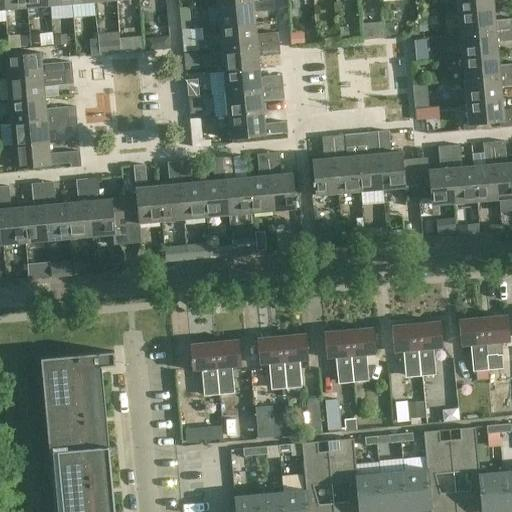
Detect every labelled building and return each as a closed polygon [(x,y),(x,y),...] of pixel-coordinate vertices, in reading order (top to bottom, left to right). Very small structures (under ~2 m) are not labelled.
[(4,0),(5,9),(28,7),(27,0),(4,0)] [(275,10),(274,0),(257,0),(217,4),(219,27),(255,23),(254,12),(275,10)] [(456,0),(458,13),(493,9),(492,0),(456,0)] [(196,4),(198,18),(211,17),(209,3),(196,4)] [(179,8),(182,30),(191,29),(189,7),(179,8)] [(511,18),(494,20),(493,9),(458,13),(460,35),(511,29),(511,18)] [(219,27),(221,50),(279,44),(277,33),(256,35),(255,23),(219,27)] [(395,36),(394,23),(383,24),(385,37),(395,36)] [(193,41),(191,29),(182,30),(183,42),(193,41)] [(496,43),(511,41),(511,29),(460,35),(462,57),(497,54),(496,43)] [(98,34),(98,38),(100,54),(120,53),(118,32),(98,34)] [(31,36),(32,46),(41,46),(40,33),(30,34),(31,36)] [(32,46),(31,36),(21,37),(22,48),(32,47),(32,46)] [(143,36),(133,37),(134,52),(144,51),(143,36)] [(157,50),(169,49),(168,37),(156,38),(157,50)] [(93,55),(100,54),(98,38),(91,39),(93,55)] [(412,38),(411,55),(426,56),(427,38),(412,38)] [(223,71),(259,67),(258,57),(280,55),(279,44),(221,50),(223,71)] [(41,52),(5,56),(7,79),(73,73),(72,62),(42,65),(41,52)] [(511,63),(499,65),(497,54),(462,57),(465,80),(511,74),(511,63)] [(260,79),(259,67),(223,71),(226,93),(283,88),(282,77),(260,79)] [(73,73),(7,79),(9,101),(45,98),(44,86),(74,84),(73,73)] [(501,87),(511,86),(511,74),(465,80),(467,102),(502,98),(501,87)] [(199,95),(198,79),(187,80),(188,96),(199,95)] [(226,93),(228,115),(264,112),(263,101),(284,99),(283,88),(226,93)] [(203,113),(201,96),(188,97),(190,114),(203,113)] [(46,109),(45,98),(9,101),(11,123),(77,117),(76,106),(46,109)] [(511,108),(503,109),(502,98),(467,102),(469,124),(463,125),(464,130),(476,129),(475,124),(500,121),(500,126),(511,125),(511,108)] [(230,138),(287,132),(286,121),(265,123),(264,112),(228,115),(230,138)] [(11,123),(13,145),(49,142),(48,131),(78,128),(77,117),(11,123)] [(190,119),(192,148),(211,146),(210,140),(202,141),(200,118),(190,119)] [(388,129),(377,130),(383,188),(405,186),(406,198),(418,197),(416,169),(404,170),(402,150),(390,151),(388,129)] [(366,131),(368,153),(357,154),(361,190),(383,188),(377,130),(366,131)] [(338,192),(361,190),(357,154),(346,155),(344,134),(333,135),(338,192)] [(322,136),(324,158),(312,159),(315,194),(338,192),(333,135),(322,136)] [(504,141),(493,142),(499,198),(511,197),(511,162),(506,163),(504,141)] [(15,168),(81,162),(80,150),(50,153),(49,142),(13,145),(15,168)] [(493,142),(471,144),(473,166),(477,200),(499,198),(493,142)] [(460,144),(449,145),(454,202),(477,200),(473,166),(462,167),(460,144)] [(437,147),(439,167),(416,169),(418,197),(430,196),(431,204),(454,202),(449,145),(437,147)] [(278,151),(267,152),(273,209),(296,207),(293,172),(281,173),(278,151)] [(251,211),(273,209),(267,152),(257,153),(259,175),(248,176),(251,211)] [(234,155),(223,156),(229,213),(251,211),(248,176),(236,178),(234,155)] [(214,180),(203,181),(206,215),(229,213),(223,156),(212,158),(214,180)] [(184,218),(206,215),(203,181),(191,182),(189,160),(179,161),(184,218)] [(162,220),(184,218),(179,161),(167,162),(169,184),(158,185),(162,220)] [(126,223),(162,220),(158,185),(147,186),(145,164),(133,165),(136,195),(124,197),(126,223)] [(98,177),(87,178),(93,235),(113,233),(112,224),(126,223),(124,197),(100,199),(98,177)] [(70,237),(93,235),(87,178),(76,179),(78,201),(67,202),(70,237)] [(47,239),(70,237),(67,202),(55,203),(53,181),(42,182),(47,239)] [(33,205),(22,206),(25,241),(47,239),(42,182),(31,183),(33,205)] [(8,185),(0,186),(0,209),(3,243),(25,241),(22,206),(10,208),(8,185)] [(263,233),(254,234),(256,251),(265,250),(263,233)] [(187,245),(188,260),(210,259),(209,243),(187,245)] [(165,262),(188,260),(187,245),(164,247),(165,262)] [(508,314),(483,317),(485,342),(486,354),(497,353),(497,356),(502,355),(501,341),(510,340),(508,314)] [(486,354),(485,342),(483,317),(458,319),(461,344),(475,343),(476,355),(486,354)] [(441,321),(416,323),(418,348),(419,360),(430,360),(429,347),(443,346),(441,321)] [(419,360),(418,348),(416,323),(391,325),(394,351),(408,349),(409,361),(419,360)] [(376,352),(373,327),(349,329),(351,354),(376,352)] [(352,367),(351,354),(349,329),(324,331),(326,357),(339,356),(340,369),(341,369),(341,368),(352,367)] [(306,333),(282,335),(284,361),(285,373),(296,372),(298,372),(296,360),(309,359),(306,333)] [(257,338),(259,363),(273,362),(275,374),(285,373),(284,361),(282,335),(257,338)] [(239,339),(214,342),(216,361),(217,367),(218,379),(229,378),(228,366),(242,364),(239,339)] [(214,342),(189,344),(192,369),(206,368),(208,394),(219,393),(218,379),(217,367),(216,361),(214,342)] [(107,511),(94,366),(115,364),(114,350),(48,356),(49,359),(50,369),(43,369),(43,367),(42,367),(55,511),(107,511)] [(497,353),(486,354),(488,368),(498,367),(497,356),(497,353)] [(477,368),(488,368),(486,354),(476,355),(477,368)] [(410,375),(421,374),(419,360),(409,361),(410,375)] [(430,360),(419,360),(421,374),(431,373),(430,360)] [(363,366),(352,367),(353,380),(364,379),(363,366)] [(342,381),(353,380),(352,367),(341,368),(341,369),(342,381)] [(296,372),(285,373),(286,386),(297,385),(296,372)] [(276,387),(286,386),(285,373),(275,374),(276,387)] [(229,378),(218,379),(219,393),(230,392),(229,378)] [(421,380),(423,396),(436,395),(434,379),(421,380)] [(438,382),(439,408),(455,407),(454,381),(438,382)] [(325,400),(328,431),(341,430),(338,398),(325,400)] [(406,403),(407,419),(425,418),(423,401),(406,403)] [(272,406),(256,407),(258,437),(274,436),(272,406)] [(183,419),(185,443),(201,442),(200,418),(183,419)] [(305,435),(322,433),(321,420),(304,422),(305,435)] [(511,431),(511,423),(499,424),(500,432),(511,431)] [(488,433),(500,432),(499,424),(487,425),(488,433)] [(461,439),(451,440),(454,472),(471,470),(470,490),(456,491),(457,511),(483,511),(480,474),(475,427),(460,428),(461,439)] [(425,432),(428,468),(432,507),(430,507),(430,511),(457,511),(456,491),(441,493),(436,474),(454,472),(451,440),(441,441),(440,430),(425,432)] [(401,433),(402,441),(414,440),(413,432),(401,433)] [(402,441),(401,433),(389,434),(390,442),(402,441)] [(378,443),(377,435),(365,436),(366,444),(378,443)] [(339,450),(328,451),(331,483),(350,482),(349,501),(333,503),(334,511),(360,511),(357,475),(353,438),(338,440),(339,450)] [(319,504),(314,485),(331,483),(328,451),(318,452),(317,442),(302,443),(306,490),(307,511),(334,511),(333,503),(319,504)] [(292,451),(291,443),(279,444),(280,452),(292,451)] [(256,454),(268,453),(267,445),(255,446),(256,454)] [(256,454),(255,446),(243,447),(244,455),(256,454)] [(404,470),(408,509),(430,507),(432,507),(428,468),(404,470)] [(404,470),(381,473),(384,511),(408,509),(404,470)] [(483,511),(485,511),(507,510),(504,471),(480,474),(483,511)] [(378,511),(384,511),(381,473),(357,475),(360,511),(378,511)] [(307,511),(306,490),(282,492),(283,511),(307,511)] [(283,511),(282,492),(258,494),(259,511),(283,511)] [(259,511),(258,494),(234,496),(235,511),(259,511)]
